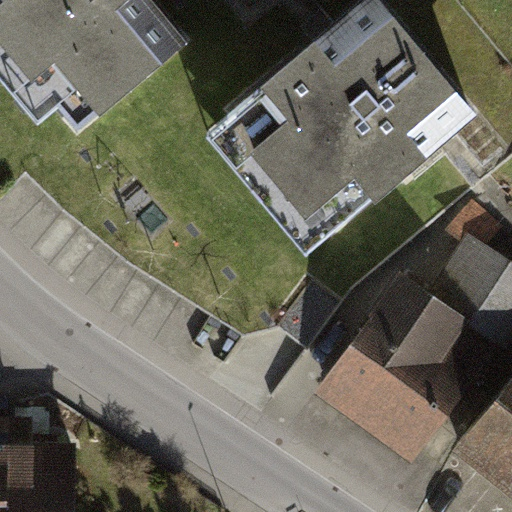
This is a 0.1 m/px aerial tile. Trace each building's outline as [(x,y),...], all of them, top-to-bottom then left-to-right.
[(151,0),(0,0),(0,66),(41,116),(55,104),(79,133),(187,42),(151,0)] [(481,119),(382,0),(367,0),(330,30),(208,130),(312,257),(481,119)] [(469,233),(487,245),(504,225),(474,198),(448,229),(463,242),(469,233)] [(374,433),(418,463),(499,343),(508,349),(511,343),(511,261),(487,245),(469,233),(463,242),(432,288),(401,267),(315,394),(374,433)] [(511,379),(449,455),(511,506),(511,379)] [(0,511),(74,511),(76,445),(18,443),(12,443),(12,431),(13,417),(0,416),(0,511)]
